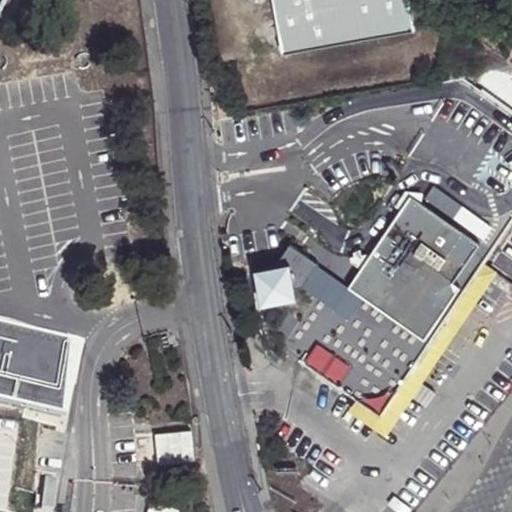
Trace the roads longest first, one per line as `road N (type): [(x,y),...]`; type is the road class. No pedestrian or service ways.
road 1 (tertiary): [(242,504),(169,0)]
road 2 (unknown): [(511,201),(421,173),(370,223),(285,198),(242,196),(196,208)]
road 3 (unknown): [(192,170),(295,146),(356,110),(440,85),(462,86),(511,113)]
